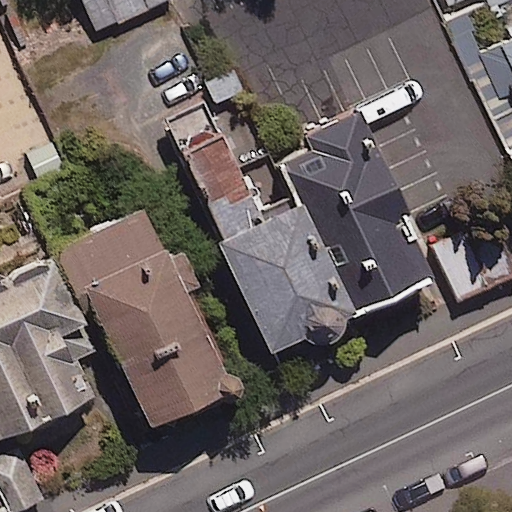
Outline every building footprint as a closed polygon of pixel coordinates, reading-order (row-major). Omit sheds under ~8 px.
[(81,0),(93,28),(162,0),(81,0)] [(511,36),(464,59),(484,99),(511,85),(511,36)] [(247,92),(234,64),(201,81),(214,108),(247,92)] [(299,132),(304,142),(274,156),(297,206),(219,241),(269,350),(299,336),(311,345),(325,344),(336,333),(337,319),(431,276),(366,134),(372,131),(360,105),(299,132)] [(251,108),(219,123),(241,171),(273,156),(251,108)] [(60,250),(106,343),(148,427),(229,386),(180,288),(193,281),(177,250),(160,258),(137,211),(60,250)] [(511,274),(511,266),(493,218),(431,242),(454,298),(511,274)] [(106,343),(60,250),(0,280),(0,440),(90,395),(72,360),(106,343)] [(41,496),(15,445),(0,453),(0,492),(10,511),(41,496)]
